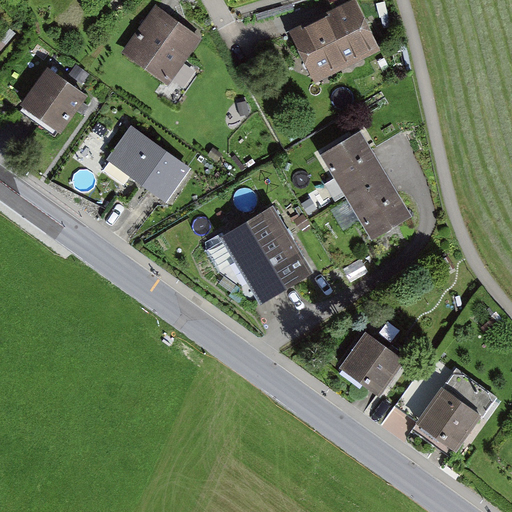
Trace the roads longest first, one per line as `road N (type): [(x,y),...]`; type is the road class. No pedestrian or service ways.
road 1 (tertiary): [(456,511),(0,181)]
road 2 (residential): [(511,310),(454,216),(403,0)]
